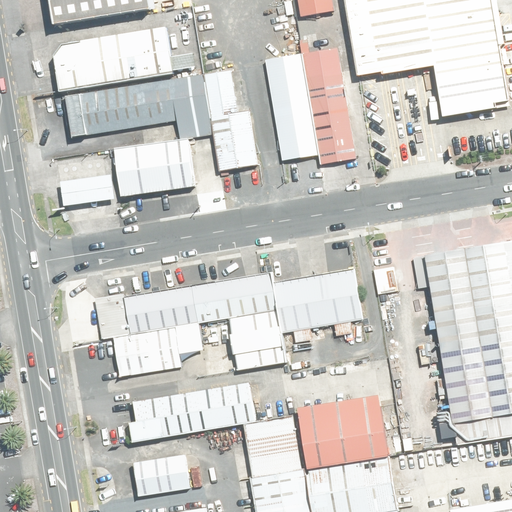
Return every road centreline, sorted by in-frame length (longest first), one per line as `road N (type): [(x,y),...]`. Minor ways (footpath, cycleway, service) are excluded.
road 1 (residential): [(511,185),(30,262)]
road 2 (secondary): [(30,262),(69,511)]
